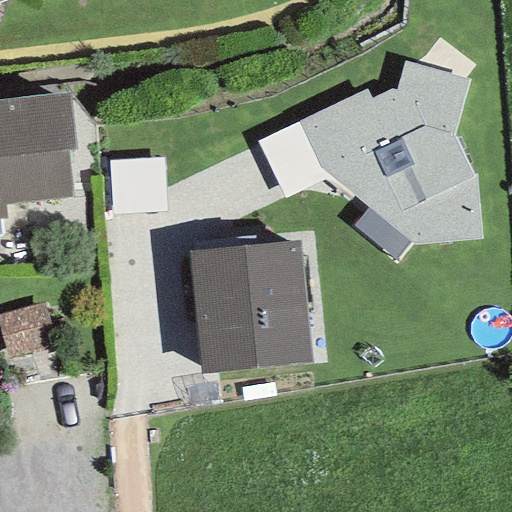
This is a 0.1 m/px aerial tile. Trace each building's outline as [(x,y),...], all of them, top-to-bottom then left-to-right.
[(408,243),(410,245),(481,240),(475,177),(452,135),(467,79),(402,62),(396,90),(391,89),(370,100),(365,90),(296,122),(319,167),(351,195),(367,209),(408,243)] [(72,199),(66,150),(74,150),(67,94),(0,101),(0,219),(5,219),(4,206),(72,199)] [(348,200),(351,195),(319,167),(296,122),(256,141),(284,200),(324,180),(348,200)] [(162,158),(108,161),(110,215),(165,212),(162,158)] [(393,260),(408,243),(367,209),(352,226),(393,260)] [(298,241),(188,252),(199,374),(309,364),(298,241)] [(43,305),(0,316),(0,339),(6,361),(55,348),(43,305)]
